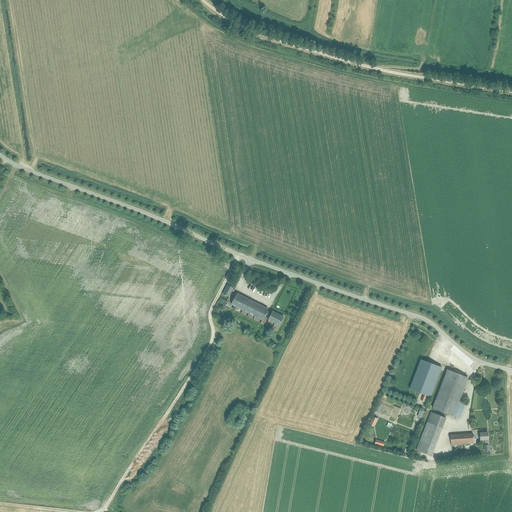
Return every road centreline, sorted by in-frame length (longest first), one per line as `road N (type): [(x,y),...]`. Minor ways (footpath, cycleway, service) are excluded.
road 1 (unclassified): [(511,370),(480,361),(421,318),(250,259),(0,154)]
road 2 (track): [(203,0),(254,32),(363,65),(511,90)]
road 3 (track): [(240,255),(212,309),(213,337),(100,511)]
